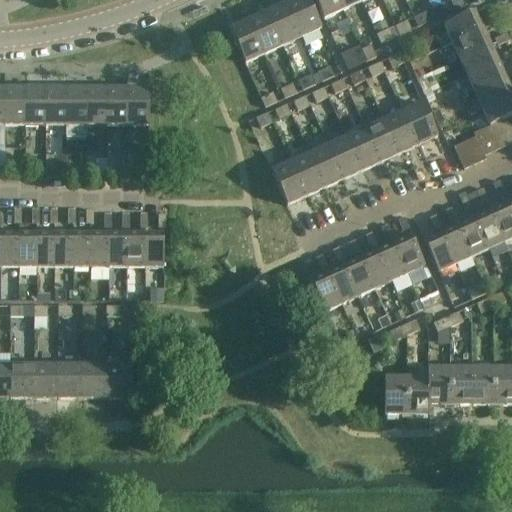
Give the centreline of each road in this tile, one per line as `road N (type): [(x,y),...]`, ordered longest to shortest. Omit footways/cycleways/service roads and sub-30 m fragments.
road 1 (residential): [(314,242),(511,161)]
road 2 (tertiary): [(0,41),(83,28),(160,0)]
road 3 (residential): [(0,197),(145,208)]
